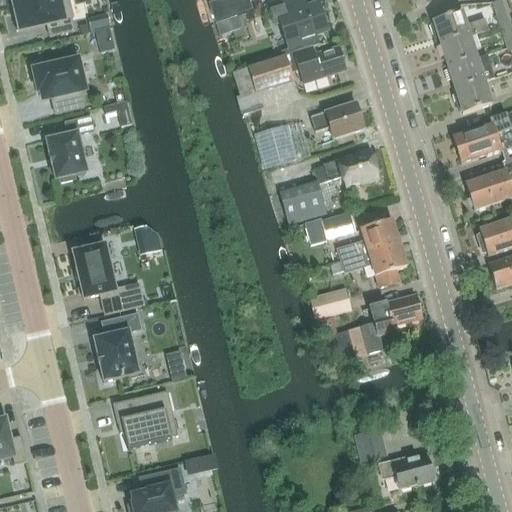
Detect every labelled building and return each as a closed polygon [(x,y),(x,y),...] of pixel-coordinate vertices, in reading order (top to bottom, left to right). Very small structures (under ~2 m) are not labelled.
[(14,6),(14,9),(51,0),(12,0),(14,6)] [(68,0),(51,0),(14,9),(15,11),(17,17),(13,18),(16,33),(46,26),(49,38),(74,33),(71,20),(73,20),(68,0)] [(246,0),(225,0),(210,5),(215,20),(250,9),(246,0)] [(312,49),(312,50),(318,48),(314,36),(326,32),(317,6),(305,10),(301,0),(295,0),(268,9),(273,25),(280,23),(291,57),(293,56),(293,55),(312,49)] [(500,31),(509,29),(501,1),(491,4),(500,31)] [(440,48),(470,40),(488,34),(484,22),(466,28),(462,15),(433,24),(433,26),(429,28),(433,38),(437,38),(440,48)] [(506,52),(511,49),(511,37),(509,29),(500,31),(506,52)] [(448,71),(477,61),(470,40),(440,48),(448,71)] [(314,57),(312,50),(312,49),(293,55),(293,56),(291,57),(247,71),(232,76),(239,98),(236,100),(241,118),(260,112),(255,95),(293,83),(289,71),(297,68),(302,86),(344,72),(343,68),(344,65),(342,57),(339,56),(337,49),(314,57)] [(455,93),(484,84),(477,61),(448,71),(455,93)] [(33,69),(38,92),(41,91),(43,101),(51,99),(55,116),(83,110),(79,93),(83,92),(77,63),(53,68),(52,64),(33,69)] [(492,108),(484,84),(455,93),(455,95),(453,98),(455,105),(459,106),(462,117),(492,108)] [(333,141),(363,132),(355,105),(325,114),(325,115),(310,120),(315,134),(329,130),(333,141)] [(502,149),(511,145),(511,116),(490,123),(491,127),(452,140),(461,167),(501,154),(499,150),(502,149)] [(90,120),(65,125),(68,138),(46,143),(55,182),(59,181),(60,185),(74,182),(73,178),(86,175),(77,137),(93,133),(90,120)] [(300,124),(254,136),(265,172),(310,158),(300,124)] [(345,190),(378,180),(370,153),(313,170),(318,185),(342,179),(345,190)] [(505,173),(505,175),(511,172),(511,161),(502,165),(505,173)] [(511,200),(511,194),(505,175),(505,173),(466,187),(474,213),(511,200)] [(288,227),(326,217),(317,186),(279,197),(288,227)] [(349,216),(321,225),(327,243),(354,235),(349,216)] [(479,232),(480,236),(477,239),(479,248),(484,248),(487,259),(511,251),(511,226),(510,222),(479,232)] [(340,264),(399,246),(392,223),(360,232),(364,244),(337,252),(340,264)] [(104,246),(73,254),(83,300),(100,297),(104,316),(143,307),(138,286),(115,291),(104,246)] [(406,269),(399,246),(340,264),(344,275),(371,267),(374,279),(375,279),(378,290),(399,284),(395,273),(406,269)] [(511,259),(488,267),(497,293),(511,287),(511,259)] [(346,289),(308,299),(314,323),(352,313),(346,289)] [(355,317),(320,327),(331,367),(382,353),(378,338),(393,334),(392,329),(421,321),(415,298),(369,310),(374,325),(358,330),(355,317)] [(137,317),(102,325),(105,339),(93,341),(103,384),(138,376),(128,335),(140,332),(137,317)] [(166,344),(169,367),(186,365),(183,341),(166,344)] [(165,413),(171,412),(167,394),(113,407),(117,425),(121,424),(123,434),(119,435),(120,436),(123,435),(127,452),(171,441),(171,440),(165,413)] [(0,424),(0,460),(12,458),(14,467),(27,464),(21,438),(9,441),(5,423),(0,424)] [(382,460),(375,433),(353,439),(360,466),(382,460)] [(397,493),(432,484),(425,458),(408,463),(407,460),(390,464),(390,465),(379,468),(382,481),(394,479),(397,493)] [(127,508),(128,511),(174,511),(171,498),(184,495),(178,472),(139,481),(142,494),(129,497),(132,507),(127,508)]
